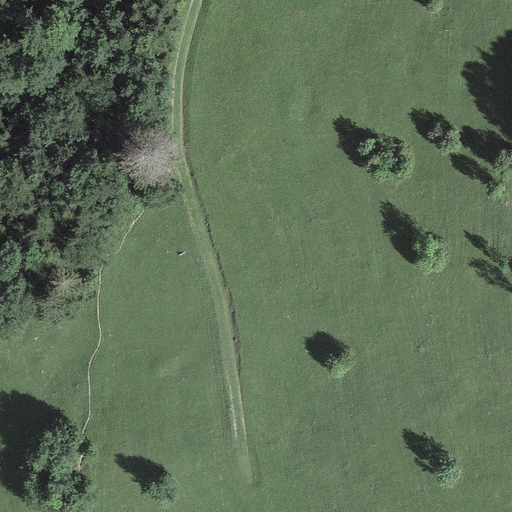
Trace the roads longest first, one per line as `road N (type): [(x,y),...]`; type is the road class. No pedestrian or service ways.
road 1 (track): [(176,153),(214,269),(243,445)]
road 2 (track): [(199,0),(177,74),(176,153)]
